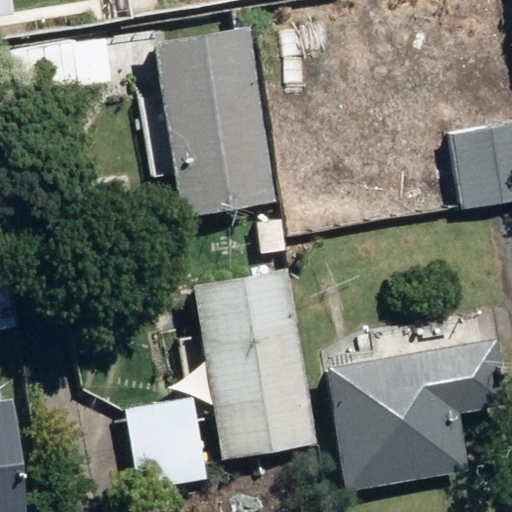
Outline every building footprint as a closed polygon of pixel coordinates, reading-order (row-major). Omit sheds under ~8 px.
[(0,0),(0,16),(14,14),(11,0),(0,0)] [(150,41),(179,213),(273,197),(245,25),(150,41)] [(100,27),(4,41),(11,91),(107,76),(100,27)] [(511,124),(453,132),(462,207),(511,199),(511,124)] [(190,283),(220,456),(313,440),(283,267),(190,283)] [(12,279),(0,280),(0,333),(19,331),(12,279)] [(324,365),(346,488),(466,468),(456,410),(509,401),(497,335),(324,365)] [(80,381),(21,395),(47,511),(94,511),(110,508),(80,381)] [(120,406),(132,489),(201,478),(189,395),(120,406)] [(0,396),(0,511),(19,511),(2,397),(0,396)]
